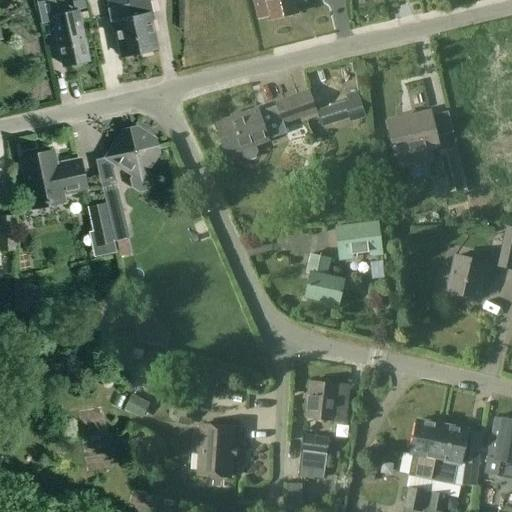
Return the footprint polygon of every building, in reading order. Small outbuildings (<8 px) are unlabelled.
[(105,0),(108,9),(107,9),(110,24),(115,23),(122,57),(138,53),(128,5),(127,0),(105,0)] [(149,0),(127,0),(128,5),(138,53),(155,49),(148,16),(153,15),(149,0)] [(250,0),(256,22),(268,19),(269,21),(297,14),(295,6),(305,4),(303,0),(250,0)] [(87,61),(77,13),(53,18),(63,66),(69,65),(72,67),(80,65),(81,63),(87,61)] [(226,156),(240,151),(243,158),(248,160),(255,158),(258,152),(255,146),(269,141),(287,135),(283,124),(305,116),(299,96),(258,111),(216,125),(226,156)] [(316,111),(322,127),(348,119),(349,123),(365,118),(359,97),(316,111)] [(429,113),(386,123),(395,158),(437,148),(429,113)] [(122,131),(105,159),(118,167),(134,177),(131,181),(133,190),(137,193),(147,191),(152,183),(150,175),(147,173),(158,154),(153,151),(152,146),(155,140),(136,128),(132,134),(128,135),(122,131)] [(444,178),(436,180),(440,195),(463,190),(459,174),(457,174),(451,149),(437,153),(444,178)] [(22,158),(20,158),(31,209),(64,202),(62,195),(86,190),(80,160),(56,165),(53,151),(36,155),(35,151),(22,154),(22,158)] [(104,191),(117,243),(128,241),(124,225),(128,224),(119,188),(104,191)] [(113,243),(104,204),(87,208),(96,247),(113,243)] [(0,217),(0,264),(14,264),(12,217),(0,217)] [(378,221),(334,227),(338,262),(354,260),(353,254),(369,252),(370,258),(382,256),(378,221)] [(497,266),(511,269),(511,223),(506,224),(506,227),(497,266)] [(455,257),(447,292),(477,299),(481,284),(485,285),(487,278),(490,267),(493,268),(496,258),(480,253),(478,262),(455,257)] [(304,297),(337,305),(342,281),(325,277),(329,259),(309,255),(306,269),(310,271),(304,297)] [(32,312),(32,282),(18,282),(19,312),(32,312)] [(113,305),(116,323),(131,320),(129,302),(113,305)] [(149,309),(134,312),(140,343),(161,348),(165,333),(149,309)] [(188,362),(184,377),(194,379),(215,383),(218,368),(197,364),(188,362)] [(176,416),(194,419),(200,385),(181,382),(176,416)] [(304,418),(344,422),(348,387),(308,382),(304,418)] [(145,403),(130,396),(123,409),(138,416),(145,403)] [(490,434),(483,474),(481,481),(511,487),(511,421),(500,419),(496,435),(490,434)] [(408,476),(430,481),(441,426),(430,424),(430,422),(420,421),(419,422),(417,422),(414,440),(411,441),(409,450),(411,452),(411,454),(412,454),(408,476)] [(196,448),(199,452),(197,475),(230,478),(234,428),(200,425),(200,437),(196,440),(196,448)] [(451,429),(441,426),(430,481),(428,493),(444,496),(456,498),(459,486),(453,485),(457,463),(458,464),(459,462),(462,461),(464,452),(461,450),(465,431),(462,431),(462,429),(453,427),(451,429)] [(299,463),(322,466),(326,440),(303,436),(299,463)] [(369,452),(378,463),(392,453),(383,441),(369,452)] [(420,509),(424,492),(407,489),(404,505),(420,509)] [(428,493),(424,492),(420,509),(424,509),(437,511),(440,511),(444,496),(428,493)]
